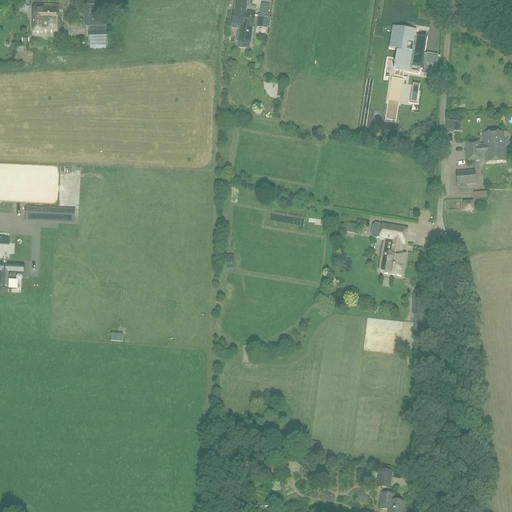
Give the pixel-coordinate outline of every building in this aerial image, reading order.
[(253,28),(255,14),(246,13),(247,0),(235,0),(234,11),(232,25),(241,26),(238,42),(250,44),(252,28),(253,28)] [(105,1),(83,2),(83,27),(88,27),(88,34),(88,43),(105,43),(105,32),(105,1)] [(59,6),(33,5),(33,33),(46,33),(46,37),(61,38),(61,24),(59,24),(59,6)] [(268,22),(268,11),(255,11),(255,22),(268,22)] [(422,68),(426,38),(413,36),(414,31),(401,29),(400,34),(392,33),(391,39),(399,41),(395,66),(408,68),(408,64),(410,64),(410,66),(422,68)] [(446,133),(454,133),(454,120),(446,120),(446,133)] [(466,143),(467,152),(468,161),(480,160),(480,155),(486,155),(486,163),(505,161),(503,148),(502,133),(484,134),(485,146),(479,147),(478,142),(466,143)] [(474,172),(457,174),(458,184),(475,183),(474,172)] [(473,205),(472,194),(463,195),(463,205),(473,205)] [(26,208),(26,219),(46,219),(46,209),(26,208)] [(58,210),(58,220),(74,221),(74,211),(58,210)] [(388,251),(386,260),(383,259),(380,260),(379,270),(380,272),(384,273),(384,274),(395,276),(401,277),(405,254),(400,253),(402,243),(404,243),(406,229),(382,225),(379,239),(392,241),(390,251),(388,251)] [(0,257),(2,258),(3,258),(2,265),(0,264),(0,272),(1,273),(0,286),(0,288),(8,289),(15,289),(15,280),(8,280),(9,273),(24,274),(24,266),(7,265),(8,258),(9,240),(0,239),(0,257)] [(38,261),(47,260),(46,252),(38,253),(38,261)] [(424,314),(415,314),(413,335),(422,335),(424,314)] [(297,393),(304,399),(307,395),(300,390),(297,393)] [(377,487),(389,489),(392,472),(380,470),(377,487)] [(402,511),(404,503),(392,501),(393,495),(382,494),(380,509),(389,511),(402,511)]
